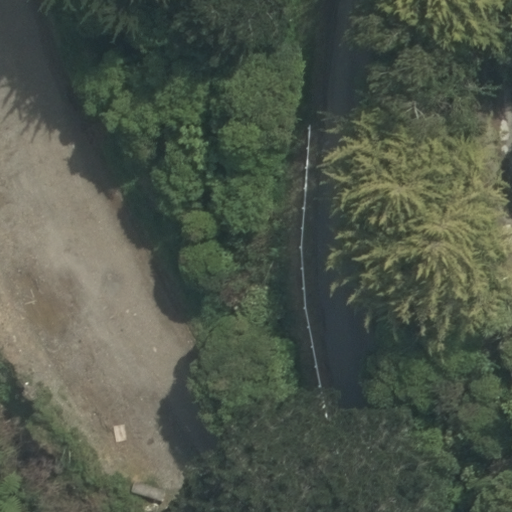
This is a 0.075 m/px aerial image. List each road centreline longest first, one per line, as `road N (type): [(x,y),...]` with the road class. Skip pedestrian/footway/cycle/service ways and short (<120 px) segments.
road 1 (track): [(242,511),(26,65),(13,0)]
road 2 (residential): [(391,511),(328,296),(356,0)]
